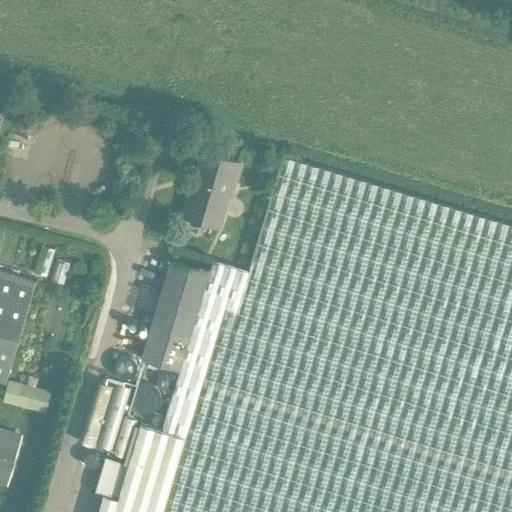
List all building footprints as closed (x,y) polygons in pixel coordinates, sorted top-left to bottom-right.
[(203,152),(184,216),(219,227),(228,196),(231,197),(241,163),(203,152)] [(179,369),(162,427),(182,433),(159,511),(511,511),(511,224),(283,155),(248,270),(212,260),(209,271),(179,369)] [(264,155),(261,165),(263,170),(274,173),(278,159),(264,155)] [(179,369),(209,271),(170,260),(141,358),(179,369)] [(35,280),(0,269),(0,378),(5,380),(35,280)] [(44,411),(50,391),(8,380),(5,391),(2,400),(44,411)] [(97,511),(159,511),(182,433),(162,427),(138,420),(125,464),(105,458),(95,490),(103,493),(97,511)] [(0,482),(8,484),(22,436),(0,429),(0,482)]
